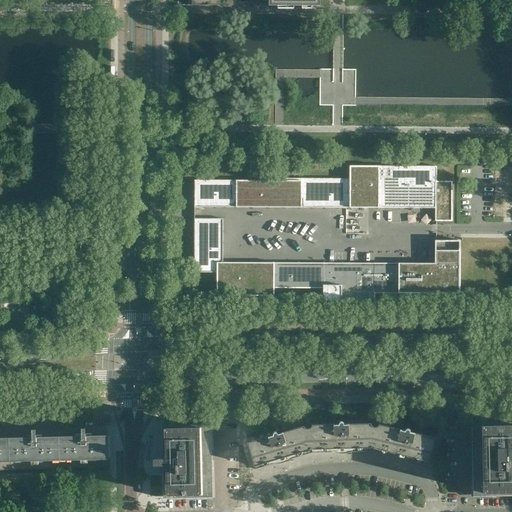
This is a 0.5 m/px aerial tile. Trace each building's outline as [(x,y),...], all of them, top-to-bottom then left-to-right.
[(195,180),(194,208),(435,209),(435,221),(452,221),(452,182),(436,182),(436,167),(350,166),(349,179),(284,179),(284,181),(195,180)] [(460,251),(435,251),(435,264),(223,263),(223,219),(194,219),(194,245),(197,245),(197,266),(217,266),(217,296),(274,296),(274,288),(323,289),(323,303),(375,303),(375,294),(460,294),(460,251)] [(30,318),(29,302),(21,302),(21,319),(30,318)] [(429,465),(436,439),(411,433),(411,432),(410,432),(410,431),(410,430),(409,429),(408,429),(407,429),(406,429),(405,430),(405,431),(404,430),(404,431),(375,424),(345,425),(345,424),(344,424),(344,423),(343,423),(343,422),(342,422),(341,422),(340,422),(339,422),(339,423),(339,424),(338,424),(338,425),(311,426),(312,450),(332,450),(332,453),(339,452),(339,449),(344,449),(344,452),(351,452),(351,449),(372,449),(392,453),(392,456),(398,458),(399,455),(404,456),(403,459),(410,461),(411,458),(427,462),(426,465),(429,465)] [(511,422),(471,424),(473,497),(511,495),(511,422)] [(213,498),(211,425),(162,426),(163,459),(155,460),(155,466),(163,466),(164,499),(213,498)] [(312,450),(311,426),(308,426),(279,434),(279,433),(278,434),(278,433),(277,433),(277,432),(276,432),(275,432),(274,432),(274,433),(273,433),(273,434),(273,435),(272,435),(272,436),(248,443),(255,470),(258,469),(258,466),(273,461),(274,464),(281,462),(280,459),(285,458),(286,461),(293,459),(292,456),(312,450)] [(110,468),(109,436),(87,436),(87,434),(86,434),(86,429),(82,429),(82,434),(81,434),(81,436),(59,437),(60,469),(110,468)] [(60,469),(59,437),(38,437),(38,435),(36,435),(36,430),(33,430),(33,435),(32,435),(32,438),(10,438),(10,470),(60,469)] [(0,470),(10,470),(10,438),(0,438),(0,470)]
